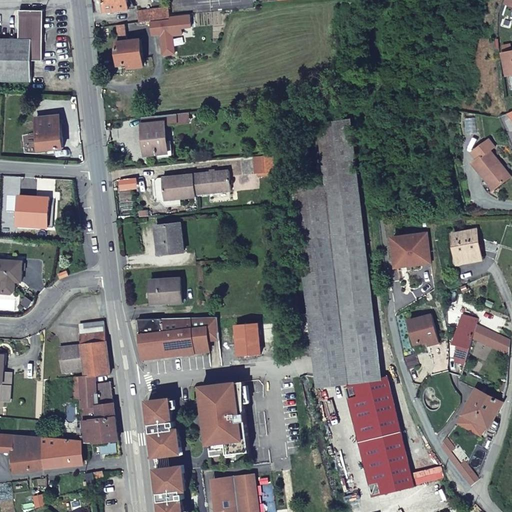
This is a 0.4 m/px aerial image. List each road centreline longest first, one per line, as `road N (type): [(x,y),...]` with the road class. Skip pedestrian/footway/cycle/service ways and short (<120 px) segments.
road 1 (secondary): [(143,511),(110,277)]
road 2 (secondary): [(98,173),(78,0)]
road 3 (unknown): [(203,376),(210,511)]
road 4 (residential): [(511,365),(506,428),(480,492)]
road 5 (residential): [(389,319),(433,442)]
road 6 (residential): [(0,331),(36,320),(66,284),(110,277)]
